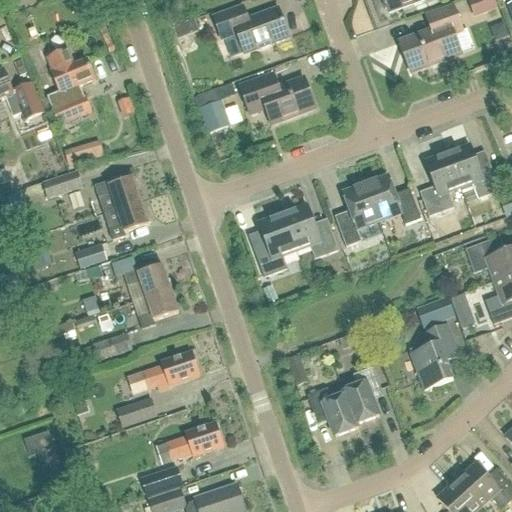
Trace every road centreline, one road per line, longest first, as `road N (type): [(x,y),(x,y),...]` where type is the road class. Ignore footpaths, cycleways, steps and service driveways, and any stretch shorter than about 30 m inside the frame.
road 1 (unclassified): [(296,511),(194,204)]
road 2 (residential): [(511,379),(408,472),(302,511)]
road 3 (unclassified): [(194,204),(126,0)]
road 4 (residential): [(194,204),(375,139)]
road 5 (residential): [(375,139),(324,0)]
road 6 (residential): [(375,139),(483,99),(511,105)]
